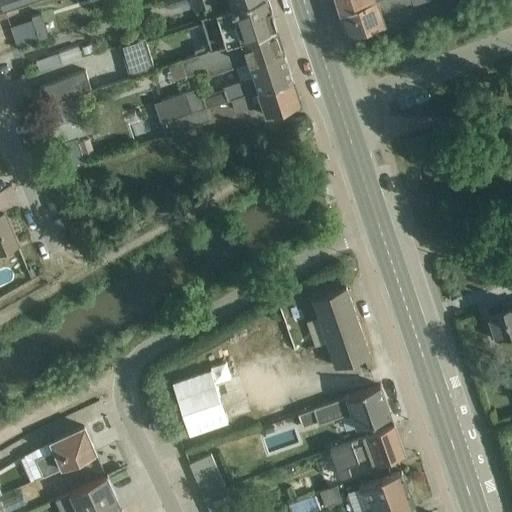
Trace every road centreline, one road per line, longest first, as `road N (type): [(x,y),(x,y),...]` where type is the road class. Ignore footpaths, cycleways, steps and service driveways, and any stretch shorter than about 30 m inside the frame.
road 1 (residential): [(121,382),(344,239),(381,228)]
road 2 (primary): [(477,511),(381,228)]
road 3 (unclassified): [(347,130),(437,121),(511,131)]
road 4 (residential): [(0,106),(60,246)]
road 5 (residential): [(121,382),(179,511)]
road 6 (primary): [(347,130),(304,0)]
